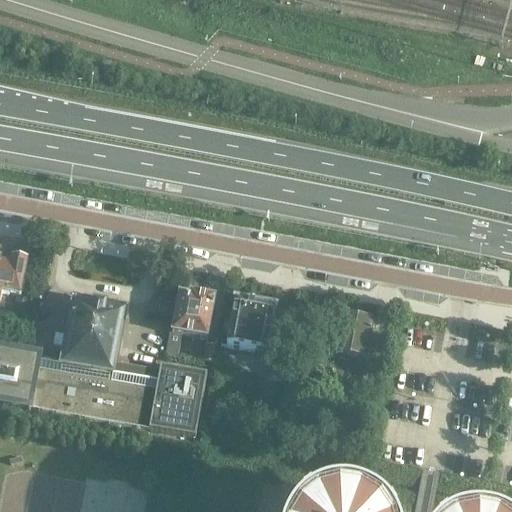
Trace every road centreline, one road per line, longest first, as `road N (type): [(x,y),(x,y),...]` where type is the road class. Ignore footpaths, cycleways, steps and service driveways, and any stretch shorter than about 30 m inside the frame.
road 1 (primary): [(0,139),(511,237)]
road 2 (residential): [(511,296),(0,200)]
road 3 (tertiary): [(0,0),(463,128)]
road 4 (motorway): [(459,192),(0,105)]
